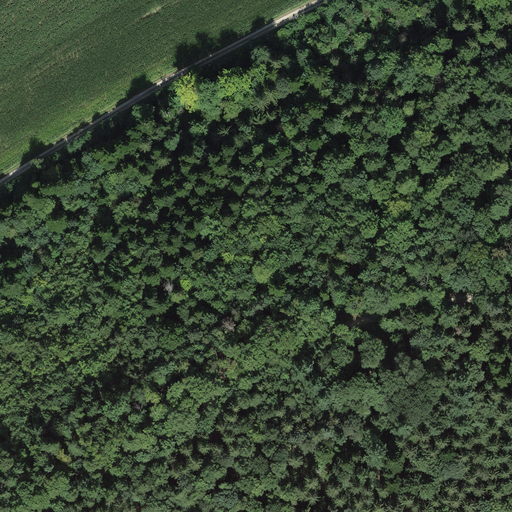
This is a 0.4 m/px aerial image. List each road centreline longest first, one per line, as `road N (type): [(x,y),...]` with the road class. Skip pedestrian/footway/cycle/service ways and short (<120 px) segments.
road 1 (track): [(511,30),(406,54),(200,128),(146,153),(0,248)]
road 2 (track): [(511,289),(397,312),(276,357),(39,511)]
road 3 (track): [(325,0),(163,83),(0,185)]
road 4 (track): [(347,177),(511,82)]
road 5 (track): [(200,128),(174,184),(110,271)]
road 6 (track): [(336,336),(455,380)]
